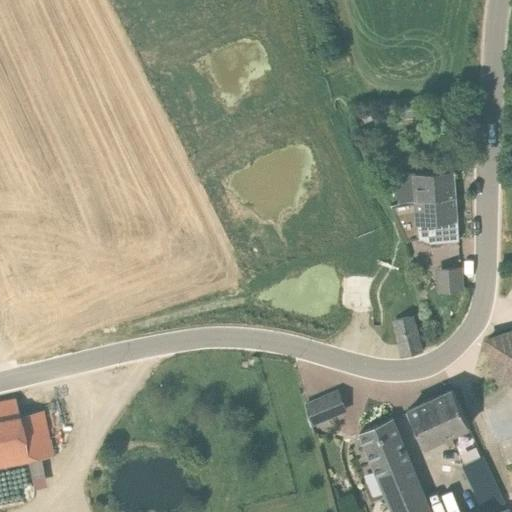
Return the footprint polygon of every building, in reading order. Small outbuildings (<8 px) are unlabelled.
[(463,105),(463,97),(454,97),(455,105),(463,105)] [(402,105),(401,110),(403,113),(405,113),(405,114),(404,114),(404,124),(420,123),(420,112),(417,112),(417,106),(414,104),(402,105)] [(454,171),(412,174),(395,175),(397,201),(456,197),(454,171)] [(459,240),(456,197),(397,201),(397,204),(390,204),(406,239),(423,238),(429,242),(459,240)] [(462,291),(462,288),(461,267),(435,269),(437,293),(462,291)] [(391,320),(403,358),(421,352),(416,329),(412,330),(409,316),(391,320)] [(511,332),(487,340),(501,380),(511,375),(511,332)] [(424,446),(469,426),(453,390),(408,410),(424,446)] [(338,392),(304,405),(313,423),(346,410),(338,392)] [(18,415),(0,419),(0,466),(51,457),(42,413),(19,418),(18,415)] [(392,418),(359,433),(385,492),(420,477),(392,418)] [(464,464),(481,511),(507,511),(506,509),(482,456),(464,464)] [(420,477),(385,492),(386,495),(394,511),(434,511),(428,494),(420,477)]
